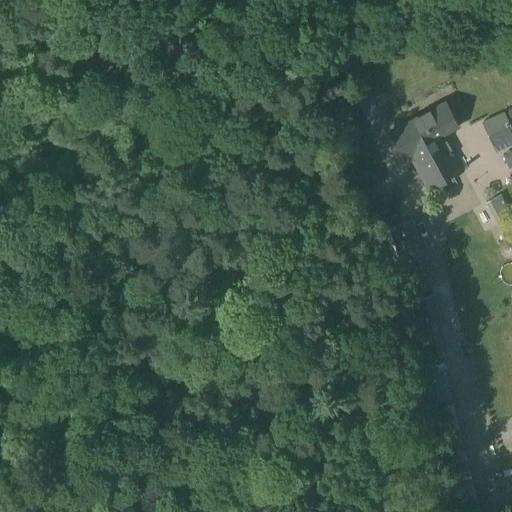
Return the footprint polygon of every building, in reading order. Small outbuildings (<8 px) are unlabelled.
[(445,102),(420,115),(422,119),(431,138),(427,140),(438,161),(453,154),(448,145),(443,135),(458,127),(459,126),(445,102)] [(494,148),(511,140),(511,129),(504,111),(482,121),(494,148)] [(431,138),(422,119),(420,115),(390,132),(404,157),(408,155),(426,190),(463,170),(453,154),(438,161),(427,140),(431,138)] [(377,202),(370,187),(356,194),(363,208),(377,202)] [(498,226),(511,218),(511,215),(501,193),(485,202),(498,226)] [(461,443),(422,289),(432,287),(412,219),(381,228),(401,295),(387,299),(391,313),(411,308),(445,447),(459,503),(475,499),(461,443)]
